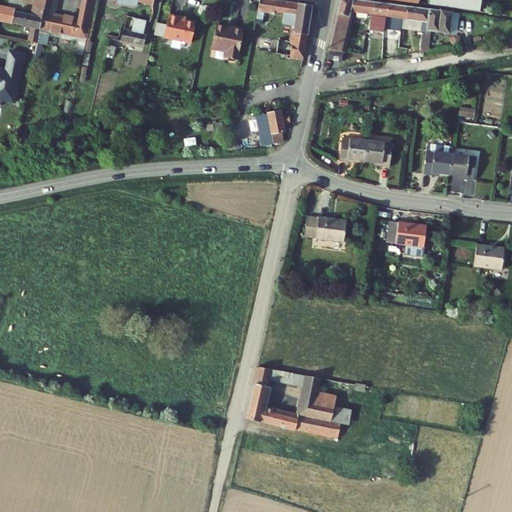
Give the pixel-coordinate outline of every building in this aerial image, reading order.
[(45,0),(35,0),(32,15),(16,12),(14,24),(32,28),(30,42),(37,43),(40,29),(43,14),(45,0)] [(45,0),(43,14),(55,16),(58,0),(45,0)] [(90,0),(84,0),(80,21),(89,22),(94,1),(90,0)] [(277,1),(268,0),(260,0),(259,10),(275,12),(277,1)] [(372,15),(374,2),(359,0),(339,0),(335,15),(337,15),(328,51),(341,52),(350,12),(370,15),(372,15)] [(429,0),(429,6),(450,9),(451,0),(429,0)] [(480,0),(451,0),(450,9),(479,13),(480,0)] [(277,1),(275,12),(285,13),(287,3),(277,1)] [(387,4),(374,2),(372,15),(370,15),(368,30),(383,32),(384,26),(385,16),(386,17),(387,4)] [(276,54),(303,58),(311,7),(287,3),(285,13),(284,20),(296,22),(293,39),(290,38),(289,42),(278,40),(276,54)] [(407,7),(387,4),(386,17),(385,16),(384,26),(401,28),(401,24),(403,25),(404,22),(401,22),(402,19),(405,19),(407,7)] [(1,21),(14,24),(16,12),(17,9),(4,7),(1,21)] [(405,19),(420,22),(419,31),(419,34),(421,34),(425,34),(428,9),(407,7),(405,19)] [(441,11),(428,9),(425,34),(421,34),(419,46),(420,51),(438,48),(439,44),(431,44),(432,32),(438,32),(441,11)] [(452,13),(441,11),(438,32),(440,33),(449,34),(452,13)] [(43,14),(40,29),(86,39),(89,22),(80,21),(55,16),(43,14)] [(167,25),(164,38),(192,43),(196,23),(180,20),(180,17),(169,15),(167,25)] [(124,30),(121,42),(144,47),(147,35),(144,34),(147,21),(135,18),(131,32),(124,30)] [(404,22),(403,25),(401,24),(401,28),(419,31),(420,22),(405,19),(402,19),(401,22),(404,22)] [(124,30),(130,31),(132,22),(125,21),(124,30)] [(167,25),(156,23),(154,36),(164,38),(167,25)] [(246,33),(234,31),(234,34),(229,33),(229,30),(218,29),(215,52),(230,55),(229,61),(231,61),(233,64),(236,65),(238,62),(242,62),(246,33)] [(116,47),(108,45),(104,62),(112,64),(116,47)] [(342,53),(328,51),(327,60),(341,61),(342,53)] [(0,100),(13,103),(23,55),(9,52),(5,71),(0,69),(0,100)] [(459,109),(458,119),(474,120),(475,110),(459,109)] [(287,119),(286,112),(261,117),(265,145),(287,141),(285,131),(289,131),(288,125),(294,124),(293,118),(287,119)] [(207,126),(208,136),(229,132),(228,123),(207,126)] [(351,161),(364,162),(367,142),(342,139),(339,161),(351,162),(351,161)] [(392,145),(367,142),(364,162),(378,164),(377,166),(390,168),(392,145)] [(426,151),(451,154),(452,146),(427,143),(426,151)] [(449,174),(451,154),(426,151),(424,174),(436,176),(436,173),(449,174)] [(451,154),(449,174),(462,176),(461,179),(473,181),(476,157),(451,154)] [(304,236),(318,238),(344,242),(347,222),(307,216),(304,236)] [(423,257),(424,249),(426,228),(399,224),(396,245),(406,247),(405,254),(407,257),(421,258),(423,257)] [(477,247),(474,268),(502,271),(505,250),(477,247)] [(320,378),(257,367),(255,376),(269,379),(304,386),(303,390),(318,393),(320,378)] [(253,385),(267,388),(269,379),(255,376),(253,385)] [(337,439),(340,423),(331,421),(334,406),(301,399),(297,418),(262,410),(267,388),(253,385),(246,419),(295,431),(296,430),(337,439)] [(336,397),(318,393),(303,390),(301,399),(334,406),(336,397)] [(331,421),(340,423),(341,421),(344,408),(334,406),(331,421)] [(342,465),(341,471),(359,474),(360,468),(342,465)]
